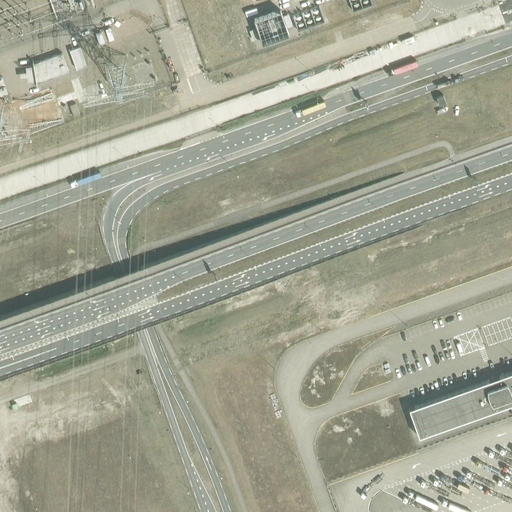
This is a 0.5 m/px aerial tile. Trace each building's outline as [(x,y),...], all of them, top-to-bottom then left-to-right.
[(280,10),(253,19),(262,43),(288,34),(280,10)] [(79,47),(69,50),(76,69),(86,66),(79,47)] [(68,72),(62,53),(33,63),(33,60),(32,60),(33,66),(25,67),(27,76),(28,75),(29,82),(35,81),(36,87),(37,87),(36,83),(68,72)] [(26,101),(33,124),(58,116),(51,93),(26,101)] [(443,95),(436,97),(439,105),(445,102),(443,95)] [(69,105),(73,117),(79,114),(75,103),(69,105)] [(418,436),(509,404),(510,404),(511,409),(511,370),(408,408),(418,436)]
